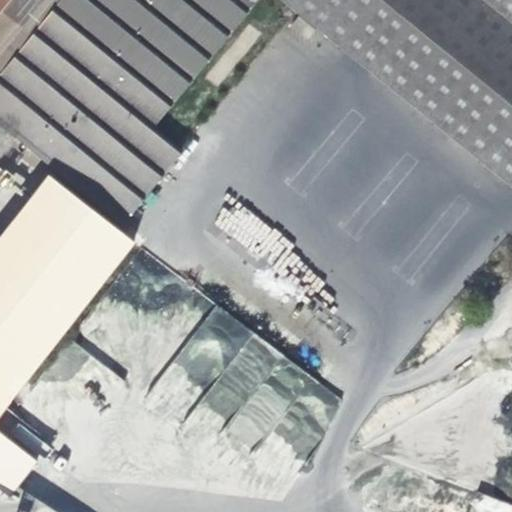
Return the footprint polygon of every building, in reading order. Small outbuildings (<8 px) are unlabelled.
[(0,0),(0,127),(65,179),(54,193),(43,184),(8,227),(0,220),(0,412),(126,254),(145,270),(175,231),(138,201),(177,154),(148,131),(253,0),(0,0)] [(511,0),(280,0),(511,187),(511,0)] [(24,169),(0,198),(0,220),(8,227),(43,184),(24,169)] [(233,215),(228,212),(219,228),(240,241),(246,232),(233,224),(243,208),(239,206),(233,215)] [(341,409),(339,397),(216,304),(195,332),(207,341),(194,358),(199,383),(185,386),(187,398),(192,401),(196,423),(210,421),(247,449),(265,446),(267,443),(287,440),(289,449),(303,459),(341,409)]
